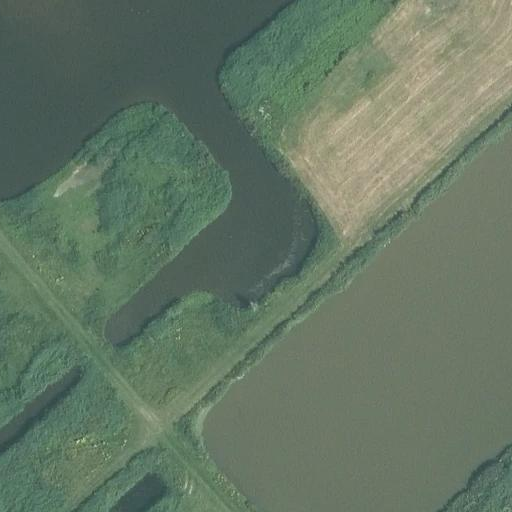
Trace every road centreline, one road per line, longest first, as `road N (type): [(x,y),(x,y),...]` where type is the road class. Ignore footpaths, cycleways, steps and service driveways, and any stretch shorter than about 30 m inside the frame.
road 1 (track): [(155,427),(511,97)]
road 2 (track): [(229,511),(0,239)]
road 3 (track): [(155,427),(65,511)]
